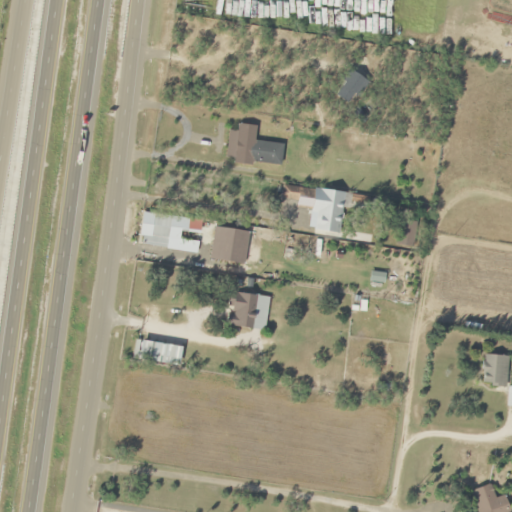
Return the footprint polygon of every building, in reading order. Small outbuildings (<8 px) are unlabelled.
[(282,143),(253,141),(255,125),(235,124),(235,130),(227,129),(224,161),(280,166),(282,143)] [(337,235),(343,193),(281,184),(279,199),(295,201),(294,208),(314,210),(311,231),(337,235)] [(167,247),(168,215),(143,214),(142,246),(167,247)] [(218,261),(243,263),(245,230),(212,228),(210,251),(219,252),(218,261)] [(223,325),(263,331),(268,297),(228,291),(223,325)] [(181,347),(133,340),(130,360),(178,366),(181,347)] [(503,355),(478,355),(478,386),(503,386),(503,355)] [(506,511),(501,494),(489,493),(487,484),(469,489),(469,492),(473,508),(472,511),(506,511)]
